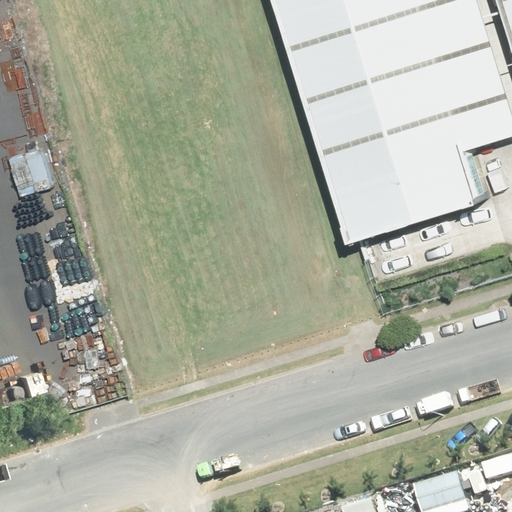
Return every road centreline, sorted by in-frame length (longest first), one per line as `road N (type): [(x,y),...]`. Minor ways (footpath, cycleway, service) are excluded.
road 1 (unclassified): [(0,503),(511,342)]
road 2 (unknown): [(0,305),(27,255),(27,216),(0,82)]
